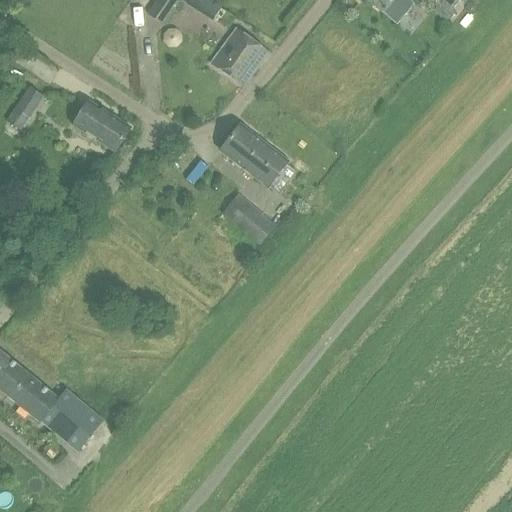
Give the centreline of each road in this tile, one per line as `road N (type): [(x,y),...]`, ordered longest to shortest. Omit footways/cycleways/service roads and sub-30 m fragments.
road 1 (unclassified): [(189,511),(511,135)]
road 2 (residential): [(0,316),(139,152),(175,136)]
road 3 (residential): [(175,136),(223,125),(326,0)]
road 4 (residential): [(175,136),(0,22)]
